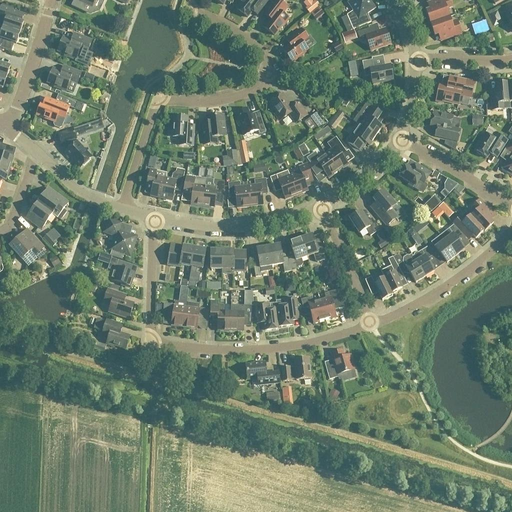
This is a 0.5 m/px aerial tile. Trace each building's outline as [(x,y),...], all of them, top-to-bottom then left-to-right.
[(71,0),(74,1),(71,7),(83,13),(86,7),(91,9),(96,0),(103,4),(104,0),(71,0)] [(257,17),(269,0),(244,0),(236,11),(247,19),(252,13),(257,17)] [(288,21),(282,15),(287,9),(282,5),(284,3),(280,0),(274,0),(262,15),(269,21),(263,29),(269,34),(269,33),(274,37),(282,28),(283,28),(288,21)] [(375,10),(368,0),(353,0),(347,4),(352,13),(346,17),(353,31),(368,25),(364,17),(375,10)] [(425,13),(430,25),(449,19),(446,11),(452,9),(448,0),(440,0),(427,5),(429,12),(425,13)] [(304,10),(309,15),(319,7),(314,1),(304,10)] [(331,2),(325,1),(323,8),(329,9),(331,2)] [(0,9),(0,28),(2,29),(19,35),(23,24),(21,23),(23,16),(0,9)] [(323,15),(317,9),(310,15),(315,22),(323,15)] [(450,24),(449,19),(430,25),(434,38),(438,36),(440,43),(461,36),(456,22),(450,24)] [(0,46),(0,47),(2,41),(15,45),(19,35),(2,29),(1,34),(0,33),(0,46)] [(369,30),(357,34),(359,40),(365,38),(370,53),(390,46),(385,30),(371,35),(369,30)] [(289,61),(291,63),(307,51),(302,44),(308,40),(301,31),(286,42),(290,48),(283,53),(285,56),(283,57),(287,62),(289,61)] [(356,40),(353,33),(342,37),(344,44),(356,40)] [(91,42),(78,37),(74,36),(71,43),(62,39),(57,52),(65,55),(64,57),(75,61),(76,61),(83,64),(87,54),(87,53),(91,42)] [(337,52),(344,50),(342,43),(335,46),(337,52)] [(371,61),(362,63),(364,79),(370,77),(372,86),(393,82),(390,66),(373,69),(371,61)] [(0,77),(6,79),(9,68),(0,65),(0,77)] [(69,82),(77,85),(81,75),(63,68),(61,74),(52,71),(47,84),(54,87),(54,88),(65,93),(69,82)] [(443,103),(457,106),(459,97),(470,99),(474,84),(449,79),(447,89),(439,87),(435,103),(442,105),(443,103)] [(491,112),(509,111),(507,85),(495,86),(496,92),(490,92),(490,100),(491,112)] [(274,115),(279,122),(289,116),(295,125),(306,117),(298,105),(291,110),(282,96),(270,104),(276,114),(274,115)] [(69,109),(55,103),(45,99),(43,105),(41,104),(36,117),(54,124),(53,126),(54,128),(59,130),(61,129),(69,109)] [(359,127),(375,138),(382,128),(371,120),(375,115),(382,116),(384,110),(372,107),(364,119),(358,115),(353,123),(359,127)] [(259,136),(265,134),(258,113),(248,116),(246,110),(236,114),(238,122),(239,122),(244,137),(258,132),(259,136)] [(452,118),(433,114),(430,127),(437,129),(435,137),(457,143),(459,134),(449,131),(452,118)] [(317,131),(324,125),(316,115),(308,121),(317,131)] [(206,119),(207,124),(199,125),(202,147),(217,145),(216,138),(225,137),(222,117),(206,119)] [(173,118),(172,138),(179,139),(178,147),(192,148),(194,128),(187,127),(187,119),(173,118)] [(95,124),(86,127),(89,134),(98,131),(95,124)] [(375,138),(359,127),(346,145),(354,153),(356,151),(358,153),(364,145),(369,148),(375,138)] [(76,144),(75,141),(72,131),(58,136),(61,145),(62,145),(67,152),(64,154),(69,160),(70,159),(80,169),(91,159),(76,143),(76,144)] [(486,160),(492,150),(499,154),(506,142),(495,135),(492,140),(485,135),(474,152),(476,153),(476,155),(479,156),(480,156),(486,160)] [(335,139),(327,145),(331,152),(325,156),(337,172),(342,169),(343,170),(348,166),(341,157),(346,153),(335,139)] [(0,167),(9,170),(13,159),(3,156),(6,147),(0,145),(0,167)] [(248,165),(246,151),(239,152),(241,166),(248,165)] [(227,154),(228,159),(222,159),(223,168),(236,166),(235,153),(227,154)] [(337,172),(325,156),(319,160),(315,154),(306,160),(316,174),(321,171),(328,180),(333,177),(332,176),(337,172)] [(158,163),(159,158),(152,157),(150,167),(166,169),(166,164),(158,163)] [(310,182),(304,166),(298,168),(300,173),(289,178),(296,197),(307,192),(304,184),(310,182)] [(407,185),(407,187),(412,190),(414,189),(421,193),(423,194),(426,188),(425,186),(423,185),(430,175),(416,166),(412,172),(405,168),(399,178),(408,184),(407,185)] [(0,180),(1,181),(5,182),(9,170),(0,167),(0,180)] [(174,192),(180,193),(184,172),(176,170),(176,173),(172,175),(171,181),(165,180),(161,200),(172,202),(174,192)] [(151,192),(150,197),(161,200),(165,180),(167,175),(166,175),(156,173),(156,172),(150,171),(145,191),(151,192)] [(287,173),(270,179),(275,194),(281,191),(285,201),(296,197),(289,178),(287,173)] [(199,179),(186,177),(182,195),(192,196),(190,206),(201,208),(204,188),(198,187),(199,179)] [(450,196),(459,186),(447,179),(444,185),(444,191),(450,196)] [(214,209),(215,196),(224,197),(224,183),(205,180),(204,188),(201,208),(214,209)] [(267,196),(265,180),(254,182),(254,187),(247,188),(249,208),(262,207),(261,196),(267,196)] [(235,199),(236,210),(249,208),(247,188),(240,189),(239,183),(228,185),(229,200),(235,199)] [(41,201),(38,206),(52,216),(57,219),(68,204),(48,190),(40,200),(41,201)] [(386,228),(396,219),(390,211),(395,207),(383,193),(382,193),(381,192),(379,193),(377,194),(376,196),(377,198),(373,201),(376,204),(370,209),(386,228)] [(446,202),(457,213),(463,207),(452,196),(446,202)] [(431,212),(440,204),(434,197),(424,205),(431,212)] [(470,218),(484,233),(493,225),(490,222),(496,216),(485,205),(484,206),(480,201),(466,214),(470,218)] [(446,214),(451,219),(455,215),(445,204),(434,215),(440,221),(446,214)] [(33,209),(29,215),(26,220),(41,231),(52,216),(38,206),(34,210),(33,209)] [(427,217),(431,213),(424,208),(421,212),(427,217)] [(347,219),(352,228),(354,227),(359,235),(365,231),(370,238),(379,232),(371,220),(366,223),(360,213),(355,216),(353,215),(347,219)] [(470,218),(466,214),(461,219),(460,218),(452,225),(468,242),(472,238),(475,240),(483,232),(484,233),(470,218)] [(115,237),(110,251),(112,252),(110,258),(121,261),(123,256),(129,258),(134,242),(136,239),(130,237),(129,236),(123,235),(126,227),(108,221),(104,234),(115,237)] [(440,238),(443,242),(455,258),(464,251),(457,242),(462,238),(453,227),(440,238)] [(27,231),(9,247),(21,261),(30,253),(35,257),(43,249),(27,231)] [(385,246),(393,240),(387,231),(379,237),(385,246)] [(56,244),(47,235),(43,240),(51,249),(56,244)] [(311,236),(300,240),(306,258),(312,256),(315,263),(317,264),(326,261),(321,248),(316,250),(311,236)] [(427,249),(432,257),(434,260),(439,256),(446,265),(455,258),(443,242),(440,238),(429,246),(429,247),(427,249)] [(301,260),(306,258),(300,240),(289,244),(293,257),(288,259),(291,273),(298,270),(298,268),(301,267),(302,265),(301,260)] [(183,249),(182,248),(170,246),(167,267),(180,269),(180,267),(180,266),(183,249)] [(279,247),(268,249),(271,268),(271,267),(282,266),(284,274),(291,273),(288,259),(282,260),(279,247)] [(183,248),(182,248),(183,249),(180,266),(180,267),(191,268),(194,250),(183,248)] [(271,268),(268,249),(256,251),(258,264),(253,265),(255,279),(261,278),(260,274),(272,272),(271,267),(271,268)] [(432,257),(427,249),(418,254),(416,254),(414,256),(413,257),(412,258),(424,279),(434,273),(427,261),(427,259),(429,259),(432,257)] [(202,270),(205,251),(194,250),(191,268),(187,287),(194,288),(195,284),(197,284),(199,275),(195,275),(196,269),(202,270)] [(222,271),(221,252),(210,252),(210,271),(221,271),(222,271)] [(233,253),(233,252),(221,252),(222,271),(221,271),(221,276),(233,276),(233,273),(232,273),(232,271),(233,271),(233,253)] [(245,252),(233,253),(233,271),(232,271),(232,273),(233,273),(245,273),(245,252)] [(397,267),(401,274),(402,276),(405,274),(406,272),(407,272),(415,285),(424,279),(412,258),(411,257),(409,258),(407,258),(403,260),(403,262),(401,261),(399,259),(396,258),(393,260),(397,267)] [(55,267),(53,268),(55,271),(62,267),(60,264),(56,258),(51,260),(55,267)] [(395,276),(401,274),(397,267),(393,260),(392,259),(387,261),(391,268),(380,273),(383,279),(384,279),(391,295),(402,290),(395,276)] [(121,285),(121,287),(129,289),(134,275),(128,273),(127,271),(129,266),(111,260),(107,271),(114,273),(111,282),(121,285)] [(391,295),(384,279),(383,279),(373,284),(371,279),(365,282),(369,293),(376,290),(382,302),(392,297),(391,295)] [(126,296),(107,290),(103,302),(111,304),(108,314),(128,320),(133,305),(124,302),(126,296)] [(324,295),(325,301),(319,302),(324,322),(335,319),(333,311),(343,309),(339,291),(324,295)] [(308,308),(313,325),(324,322),(319,302),(313,304),(311,298),(300,301),(303,310),(308,308)] [(298,320),(296,300),(283,301),(284,308),(276,309),(276,306),(279,328),(293,327),(292,321),(298,320)] [(174,306),(163,305),(163,318),(172,319),(171,327),(183,329),(187,304),(174,303),(174,306)] [(230,313),(223,313),(223,307),(218,307),(218,303),(210,303),(209,325),(217,325),(217,333),(230,333),(230,313)] [(187,304),(183,329),(196,330),(197,322),(207,324),(208,311),(199,310),(199,306),(187,304)] [(264,324),(265,332),(279,330),(279,328),(276,306),(268,307),(268,305),(255,307),(257,325),(264,324)] [(230,307),(230,313),(230,333),(243,333),(243,317),(251,317),(251,307),(230,307)] [(106,346),(114,348),(114,347),(125,351),(129,338),(120,334),(122,327),(106,322),(102,335),(108,337),(106,346)] [(337,376),(354,371),(350,357),(344,358),(342,352),(330,355),(332,362),(324,364),(329,381),(337,379),(337,376)] [(291,382),(291,381),(295,380),(296,382),(311,380),(309,359),(293,361),(294,369),(289,370),(289,368),(281,369),(282,383),(291,382)] [(252,380),(257,379),(258,387),(279,385),(277,373),(265,374),(264,364),(245,366),(246,374),(244,375),(245,382),(252,381),(252,380)]
